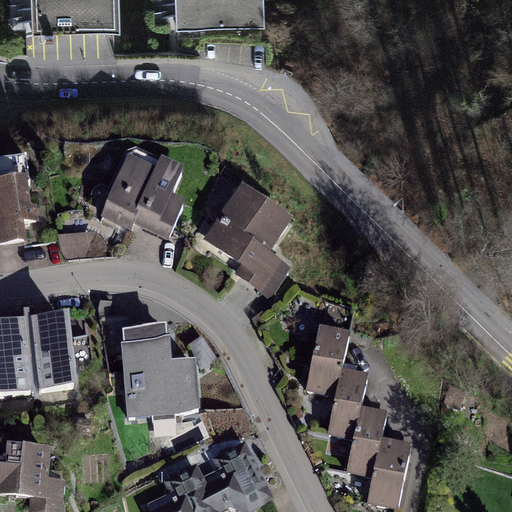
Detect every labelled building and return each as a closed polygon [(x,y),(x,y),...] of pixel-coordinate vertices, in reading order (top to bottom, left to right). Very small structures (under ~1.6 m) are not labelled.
[(122,0),(32,0),(35,37),(124,32),(122,0)] [(262,0),(172,0),(174,30),(264,25),(262,0)] [(168,146),(144,134),(113,197),(142,212),(145,206),(177,221),(196,182),(184,175),(198,148),(173,136),(168,146)] [(38,227),(34,206),(42,205),(35,165),(7,170),(6,161),(0,161),(0,222),(2,233),(38,227)] [(244,258),(280,284),(302,253),(281,238),(308,202),(256,165),(216,221),(252,247),(244,258)] [(80,302),(37,308),(47,382),(90,377),(80,302)] [(37,308),(0,312),(0,355),(5,388),(47,382),(37,308)] [(364,316),(335,309),(317,379),(347,386),(355,353),(364,316)] [(215,345),(127,353),(133,419),(222,411),(215,345)] [(372,394),(381,359),(355,353),(347,386),(337,426),(362,432),(372,394)] [(354,465),(383,472),(394,427),(401,401),(372,394),(362,432),(354,465)] [(404,511),(424,434),(394,427),(383,472),(375,504),(404,511)] [(254,507),(284,492),(255,432),(221,448),(226,458),(211,465),(231,506),(250,497),(254,507)] [(0,486),(38,489),(37,508),(68,510),(71,472),(56,471),(58,437),(17,434),(16,448),(0,446),(0,486)] [(233,511),(231,506),(211,465),(207,456),(176,471),(182,483),(151,498),(158,511),(233,511)]
